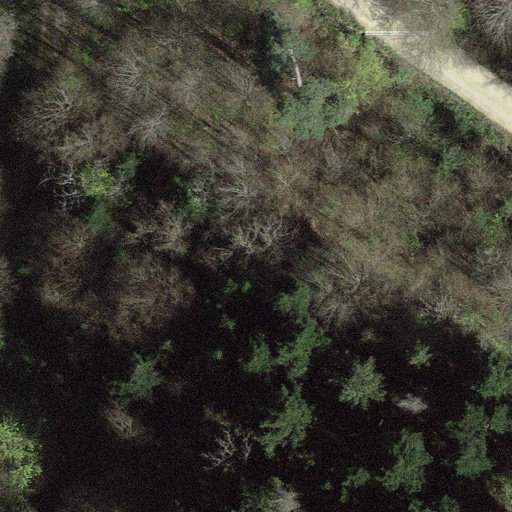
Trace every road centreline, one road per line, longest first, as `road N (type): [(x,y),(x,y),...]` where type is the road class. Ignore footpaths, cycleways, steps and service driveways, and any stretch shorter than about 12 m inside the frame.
road 1 (track): [(0,295),(21,206),(47,0)]
road 2 (unclassified): [(346,0),(511,115)]
